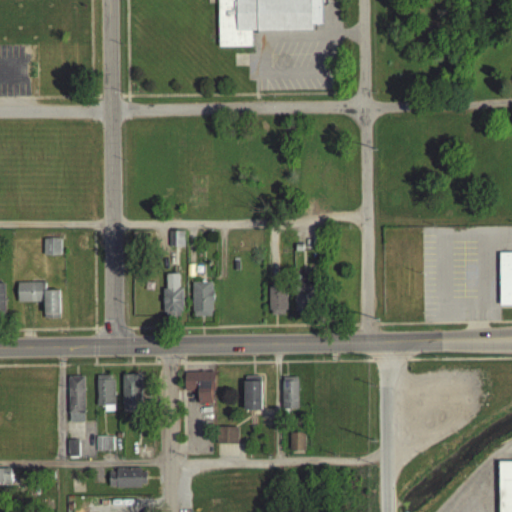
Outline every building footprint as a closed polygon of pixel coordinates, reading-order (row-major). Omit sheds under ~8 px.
[(217,0),(218,53),(251,53),(251,37),(312,37),(311,31),(322,31),(321,3),(285,3),(285,0),(217,0)] [(182,253),(183,237),(168,237),(168,253),(182,253)] [(43,244),(42,261),(59,262),(60,245),(43,244)] [(499,250),(511,250),(511,303),(499,304),(499,250)] [(162,322),(182,321),(181,293),(178,293),(178,280),(165,280),(166,295),(161,295),(162,322)] [(43,325),(59,325),(59,296),(44,297),(44,288),(17,288),(17,308),(43,308),(43,325)] [(212,288),(191,288),(192,323),(212,322),(212,288)] [(295,321),(315,320),(314,290),(294,290),(295,321)] [(268,321),(286,321),(285,293),(268,293),(268,321)] [(212,377),(183,378),(184,398),(197,397),(197,411),(213,410),(212,377)] [(96,412),(114,412),(113,381),(95,382),(96,412)] [(122,381),(122,418),(141,418),(140,381),(122,381)] [(84,383),(68,383),(67,428),(83,428),(84,383)] [(243,417),(260,417),(260,383),(243,383),(243,417)] [(281,415),(297,415),(296,383),(281,383),(281,415)] [(237,451),(237,434),(216,433),(216,450),(237,451)] [(289,457),(304,457),(304,438),(288,438),(289,457)] [(95,457),(112,457),(112,443),(96,443),(95,457)] [(68,463),(78,463),(78,446),(67,446),(68,463)] [(151,455),(137,454),(136,463),(150,463),(151,455)] [(499,511),(499,460),(511,459),(511,511),(499,511)] [(0,474),(0,490),(12,490),(11,474),(0,474)] [(145,493),(145,476),(108,476),(108,493),(145,493)]
